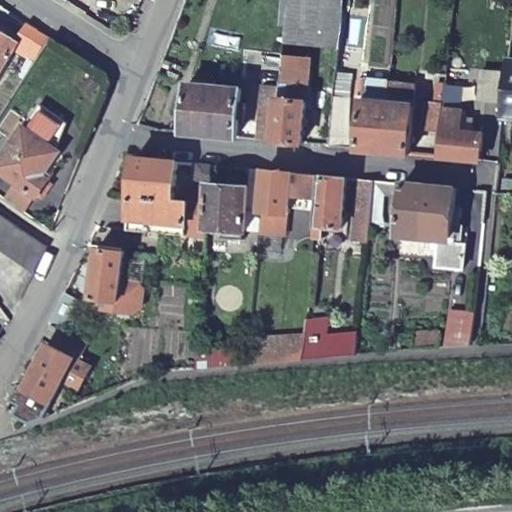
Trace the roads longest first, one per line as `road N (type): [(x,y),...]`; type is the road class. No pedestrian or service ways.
road 1 (residential): [(114,124),(180,143),(488,170)]
road 2 (residential): [(114,124),(58,262),(0,369)]
road 3 (residential): [(138,65),(28,0)]
